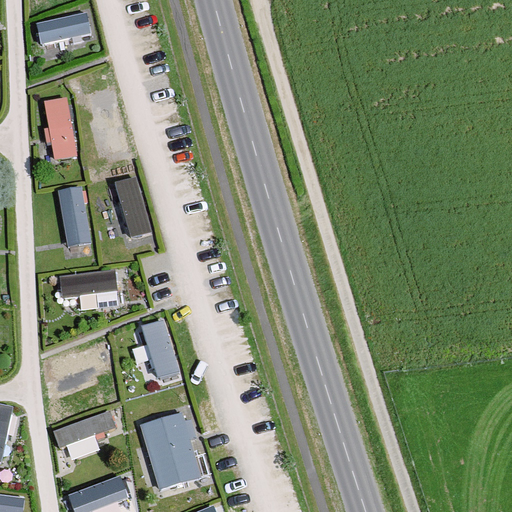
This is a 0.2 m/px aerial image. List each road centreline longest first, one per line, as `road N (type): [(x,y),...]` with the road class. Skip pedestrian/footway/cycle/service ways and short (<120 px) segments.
road 1 (track): [(259,0),(414,511)]
road 2 (secondary): [(217,0),(365,511)]
road 3 (residential): [(48,511),(31,389),(8,0)]
